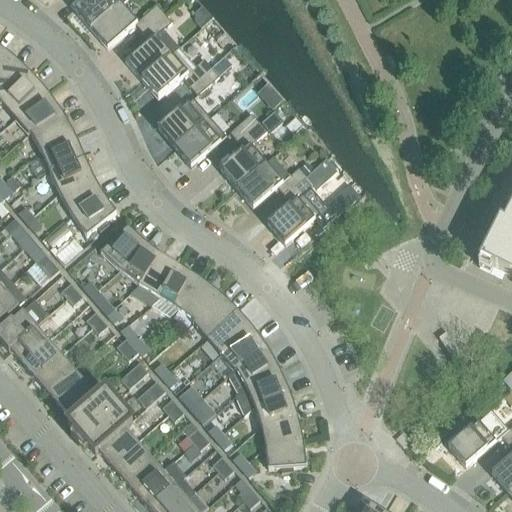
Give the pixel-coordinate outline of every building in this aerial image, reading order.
[(91,0),(76,14),(92,33),(128,2),(125,0),(91,0)] [(136,28),(144,36),(165,17),(157,8),(138,25),(123,8),(128,3),(128,2),(92,33),(109,52),(136,28)] [(151,44),(127,65),(143,84),(180,52),(165,34),(173,26),(165,17),(144,36),(151,44)] [(0,78),(15,61),(0,49),(0,78)] [(180,52),(143,84),(160,103),(184,82),(191,90),(213,72),(205,63),(196,70),(180,52)] [(0,105),(2,108),(33,78),(15,61),(0,78),(0,105)] [(222,64),(213,72),(220,81),(221,81),(230,73),(222,64)] [(220,81),(213,72),(191,90),(199,99),(220,81)] [(2,108),(16,123),(50,96),(33,78),(2,108)] [(30,140),(32,139),(31,138),(64,117),(50,96),(16,123),(30,140)] [(159,133),(175,152),(211,121),(194,102),(159,133)] [(275,114),(262,126),(270,136),(283,124),(275,114)] [(31,138),(32,139),(42,156),(76,138),(64,117),(31,138)] [(230,136),(238,145),(260,126),(252,117),(230,136)] [(211,121),(175,152),(192,171),(227,140),(211,121)] [(221,174),(237,193),(268,167),(252,149),(268,135),(260,126),(238,145),(245,153),(221,174)] [(42,156),(50,175),(86,161),(76,138),(42,156)] [(50,175),(60,198),(95,180),(86,161),(50,175)] [(278,191),(285,199),(307,180),(302,174),(300,171),(291,179),(275,161),(268,167),(237,193),(254,212),(278,191)] [(307,180),(315,173),(308,166),(301,172),(302,174),(307,180)] [(307,180),(315,189),(316,190),(332,177),(322,167),(307,180)] [(60,198),(72,219),(105,198),(95,180),(60,198)] [(307,180),(285,199),(292,208),(268,229),(286,248),(314,223),(322,232),(337,219),(313,191),(315,189),(307,180)] [(0,191),(0,195),(6,202),(13,196),(6,187),(0,191)] [(346,196),(353,205),(363,196),(355,188),(346,196)] [(105,198),(72,219),(87,240),(98,232),(101,236),(111,229),(107,224),(118,216),(105,198)] [(19,218),(27,227),(35,220),(27,211),(19,218)] [(511,212),(505,226),(501,224),(480,265),(511,281),(511,212)] [(35,220),(27,227),(35,236),(42,229),(35,220)] [(6,231),(12,238),(22,230),(16,223),(6,231)] [(22,230),(12,238),(18,245),(28,237),(22,230)] [(50,238),(43,245),(51,254),(58,247),(71,236),(65,230),(52,241),(50,238)] [(111,248),(101,257),(105,260),(119,273),(120,274),(145,245),(129,230),(120,239),(116,235),(107,244),(111,248)] [(65,268),(83,252),(73,241),(56,257),(65,268)] [(120,274),(140,289),(162,258),(145,245),(120,274)] [(30,260),(37,266),(47,258),(41,251),(30,260)] [(47,258),(37,266),(43,273),(51,283),(61,274),(53,265),(47,258)] [(162,258),(140,289),(142,291),(159,301),(161,302),(180,269),(162,258)] [(161,302),(152,310),(170,321),(179,313),(200,282),(180,269),(161,302)] [(0,299),(14,288),(1,273),(0,274),(0,299)] [(68,286),(63,280),(57,285),(62,290),(68,286)] [(179,313),(194,325),(195,326),(220,296),(200,282),(179,313)] [(91,285),(83,291),(91,300),(99,294),(91,285)] [(62,295),(68,302),(78,293),(72,287),(62,295)] [(0,299),(0,326),(27,303),(14,288),(0,299)] [(78,293),(68,302),(74,309),(84,300),(78,293)] [(193,327),(207,343),(238,313),(220,296),(195,326),(194,325),(193,327)] [(99,309),(107,318),(114,312),(107,303),(99,309)] [(0,343),(10,355),(12,353),(11,352),(37,329),(49,319),(35,304),(0,334),(0,343)] [(114,312),(107,318),(115,327),(122,321),(114,312)] [(207,343),(221,359),(255,332),(238,313),(207,343)] [(87,324),(93,331),(103,322),(97,315),(87,324)] [(103,322),(93,331),(99,338),(109,329),(103,322)] [(11,352),(12,353),(23,367),(50,344),(37,329),(11,352)] [(221,359),(236,376),(237,375),(237,374),(269,352),(255,332),(221,359)] [(135,336),(128,342),(132,348),(136,351),(143,345),(135,336)] [(117,351),(122,357),(132,348),(128,342),(127,342),(117,351)] [(23,367),(36,381),(62,358),(50,344),(23,367)] [(151,354),(143,345),(136,351),(139,355),(143,360),(151,354)] [(132,348),(122,357),(129,364),(139,355),(136,351),(132,348)] [(230,381),(239,398),(247,391),(281,374),(269,352),(237,374),(237,375),(236,376),(230,381)] [(36,381),(48,396),(75,372),(62,358),(36,381)] [(121,383),(130,393),(149,376),(141,366),(121,383)] [(155,374),(163,383),(170,376),(162,367),(155,374)] [(48,396),(61,410),(87,387),(75,372),(48,396)] [(245,419),(255,411),(291,397),(281,374),(247,391),(239,398),(237,400),(245,419)] [(170,376),(163,383),(171,392),(178,385),(170,376)] [(157,385),(138,402),(146,412),(166,395),(157,385)] [(61,410),(73,424),(74,425),(100,401),(99,400),(87,387),(61,410)] [(96,457),(100,454),(99,453),(125,430),(126,431),(133,425),(107,394),(99,400),(100,401),(74,425),(73,424),(70,427),(96,457)] [(255,411),(262,430),(299,420),(291,397),(255,411)] [(182,405),(190,414),(197,407),(190,398),(182,405)] [(163,411),(169,418),(179,410),(173,403),(163,411)] [(197,407),(190,414),(198,423),(205,416),(197,407)] [(179,410),(169,418),(175,425),(185,417),(179,410)] [(452,449),(449,451),(466,471),(492,449),(502,440),(509,448),(511,445),(511,430),(509,433),(492,414),(485,420),(452,449)] [(262,430),(266,451),(304,444),(299,420),(262,430)] [(193,426),(183,435),(188,441),(194,448),(204,439),(198,432),(193,426)] [(209,435),(217,444),(224,438),(216,429),(209,435)] [(99,453),(100,454),(112,468),(138,445),(126,431),(125,430),(99,453)] [(404,435),(397,442),(404,450),(411,442),(404,435)] [(224,438),(217,444),(225,453),(232,447),(224,438)] [(204,439),(194,448),(200,455),(210,446),(204,439)] [(304,444),(266,451),(269,473),(282,472),(282,477),(294,475),(294,471),(307,470),(304,444)] [(112,468),(125,483),(151,460),(138,445),(112,468)] [(511,451),(511,460),(492,478),(509,497),(511,493),(511,445),(509,448),(510,449),(511,451)] [(234,464),(241,473),(249,466),(241,457),(234,464)] [(125,483),(137,497),(164,474),(151,460),(125,483)] [(213,469),(219,476),(229,467),(223,460),(213,469)] [(164,474),(137,497),(150,511),(176,489),(183,483),(187,480),(174,465),(164,474)] [(249,466),(241,473),(249,482),(257,475),(249,466)] [(229,467),(219,476),(225,483),(235,474),(229,467)] [(150,511),(178,511),(189,503),(196,497),(183,483),(176,489),(150,511)] [(238,498),(245,505),(255,496),(249,490),(238,498)] [(255,496),(245,505),(250,511),(261,503),(255,496)] [(381,511),(364,501),(358,511),(355,511),(354,511),(353,511),(381,511)] [(178,511),(196,511),(189,503),(178,511)]
